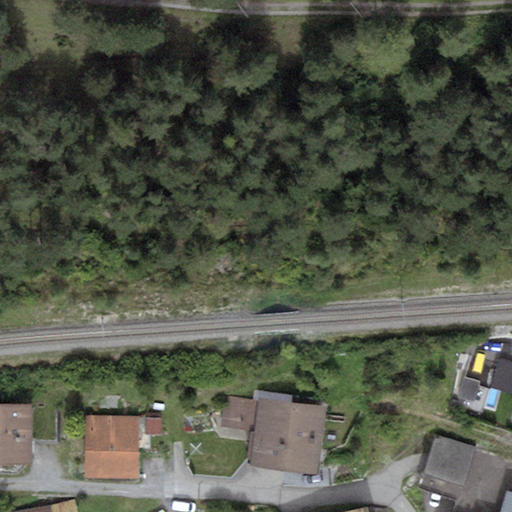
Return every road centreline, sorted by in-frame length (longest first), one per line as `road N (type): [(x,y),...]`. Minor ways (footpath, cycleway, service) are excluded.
road 1 (residential): [(404,511),(361,494),(0,485)]
road 2 (track): [(156,0),(511,5)]
